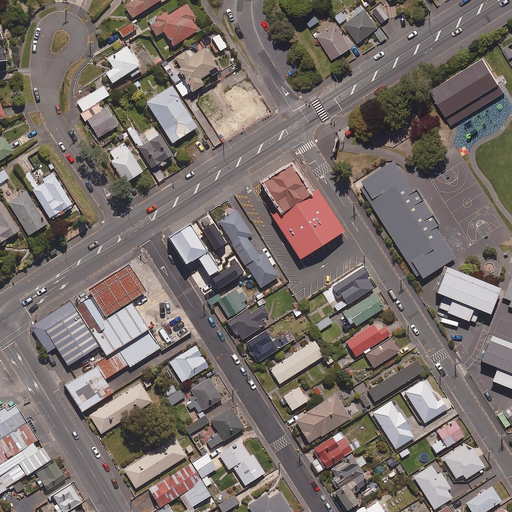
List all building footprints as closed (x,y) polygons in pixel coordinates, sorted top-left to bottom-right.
[(134,0),(125,6),(132,18),(161,0),(134,0)] [(399,0),(384,0),(395,17),(403,11),(397,2),(399,0)] [(157,23),(152,26),(158,35),(163,32),(169,39),(178,44),(198,30),(192,20),(196,18),(187,4),(169,15),(165,13),(155,19),(157,23)] [(362,5),(353,11),(355,13),(349,17),(351,19),(344,24),(358,43),(379,28),(362,5)] [(389,18),(380,5),(372,11),(381,23),(389,18)] [(347,19),(342,12),(335,17),(341,24),(347,19)] [(320,21),(317,16),(308,22),(311,27),(320,21)] [(136,29),(132,23),(119,31),(123,37),(136,29)] [(353,47),(337,23),(319,35),(317,32),(314,34),(316,37),(318,35),(333,59),(353,47)] [(387,37),(381,29),(375,34),(381,42),(387,37)] [(142,71),(127,46),(107,59),(113,69),(106,74),(112,83),(129,73),(132,77),(142,71)] [(220,70),(204,47),(193,55),(187,46),(181,50),(182,53),(175,58),(181,67),(178,69),(186,80),(176,87),(183,97),(192,91),(193,93),(204,85),(201,80),(210,73),(212,76),(220,70)] [(511,56),(511,52),(508,47),(503,50),(509,59),(511,56)] [(506,92),(485,58),(432,90),(452,125),(506,92)] [(167,61),(161,64),(168,75),(174,72),(167,61)] [(138,79),(130,84),(135,91),(142,87),(138,79)] [(247,86),(242,89),(238,83),(222,94),(244,129),(272,112),(256,87),(251,91),(247,86)] [(83,112),(99,103),(98,102),(109,96),(103,86),(77,102),(83,112)] [(197,128),(171,87),(146,103),(172,144),(197,128)] [(216,105),(211,98),(203,104),(208,110),(216,105)] [(99,103),(83,112),(81,113),(96,139),(118,126),(107,107),(103,109),(99,103)] [(236,131),(225,114),(213,122),(224,139),(236,131)] [(173,155),(156,129),(145,137),(148,142),(137,149),(150,170),(173,155)] [(0,135),(0,160),(12,153),(0,135)] [(143,172),(127,147),(109,158),(125,184),(143,172)] [(42,163),(35,155),(29,160),(35,168),(42,163)] [(319,190),(317,192),(296,159),(262,181),(281,212),(274,216),(302,260),(343,234),(346,232),(319,190)] [(440,225),(424,200),(418,190),(414,192),(393,159),(356,183),(419,282),(456,258),(437,227),(440,225)] [(0,183),(9,178),(4,171),(0,173),(0,183)] [(25,175),(34,189),(39,187),(30,172),(25,175)] [(39,187),(34,189),(32,190),(50,220),(73,206),(53,174),(42,180),(44,183),(39,187)] [(47,225),(26,192),(8,203),(29,236),(47,225)] [(0,243),(19,232),(0,201),(0,243)] [(238,252),(260,289),(279,277),(273,267),(276,265),(271,257),(268,259),(264,253),(258,256),(247,238),(252,235),(237,210),(235,212),(233,209),(227,212),(229,216),(219,222),(238,252)] [(201,221),(192,226),(198,237),(207,231),(201,221)] [(207,252),(190,224),(168,238),(186,266),(198,258),(207,252)] [(200,240),(206,250),(216,244),(209,234),(200,240)] [(220,272),(207,252),(198,258),(211,278),(220,272)] [(92,298),(104,318),(147,292),(130,265),(87,292),(92,298)] [(369,277),(363,267),(332,287),(338,297),(342,295),(348,305),(374,288),(367,278),(369,277)] [(502,295),(447,273),(438,295),(454,302),(450,312),(470,320),(475,309),(493,316),(502,295)] [(511,277),(503,298),(511,301),(509,307),(511,308),(511,277)] [(247,300),(239,287),(218,301),(229,318),(246,307),(243,302),(247,300)] [(354,324),(356,326),(385,308),(375,294),(343,314),(351,326),(354,324)] [(91,297),(75,307),(107,357),(96,364),(106,380),(129,365),(131,368),(161,349),(133,304),(106,321),(91,297)] [(100,347),(71,301),(34,324),(33,330),(48,353),(57,348),(69,367),(100,347)] [(269,315),(263,306),(250,314),(248,310),(229,322),(240,341),(265,326),(261,320),(269,315)] [(304,312),(301,306),(293,311),(296,317),(304,312)] [(351,326),(343,314),(337,318),(345,330),(351,326)] [(332,323),(328,317),(316,324),(320,331),(332,323)] [(370,349),(391,335),(386,326),(378,331),(373,324),(346,342),(356,357),(363,352),(365,355),(371,351),(370,349)] [(296,339),(292,333),(281,339),(280,337),(273,342),(266,331),(244,345),(256,364),(296,339)] [(391,338),(371,351),(365,355),(374,368),(400,352),(391,338)] [(511,348),(488,339),(479,363),(496,370),(492,381),(511,388),(511,348)] [(324,356),(314,341),(270,369),(279,384),(324,356)] [(208,367),(195,346),(169,362),(182,383),(208,367)] [(331,355),(324,359),(328,366),(335,362),(331,355)] [(424,371),(417,361),(369,391),(375,402),(424,371)] [(114,393),(97,367),(66,386),(83,413),(114,393)] [(353,374),(348,367),(342,372),(347,379),(353,374)] [(195,407),(199,413),(203,410),(204,412),(223,399),(209,378),(191,391),(194,395),(188,398),(191,402),(187,405),(191,410),(195,407)] [(438,402),(424,380),(404,393),(424,424),(447,409),(442,400),(438,402)] [(152,402),(140,383),(89,415),(101,434),(152,402)] [(176,391),(172,385),(164,390),(173,404),(185,397),(180,389),(176,391)] [(322,393),(317,386),(310,391),(315,398),(322,393)] [(279,399),(283,406),(287,404),(292,411),(308,402),(299,388),(279,399)] [(355,399),(359,408),(364,405),(366,409),(372,405),(365,393),(355,399)] [(295,420),(309,443),(320,436),(321,437),(351,419),(336,394),(295,420)] [(410,431),(411,430),(400,412),(399,413),(391,401),(372,413),(395,450),(415,437),(410,431)] [(0,494),(52,460),(17,405),(8,411),(6,408),(0,411),(0,494)] [(511,424),(511,406),(498,415),(506,429),(511,424)] [(244,429),(232,408),(211,420),(214,425),(200,433),(210,449),(244,429)] [(209,422),(205,416),(186,428),(190,434),(209,422)] [(464,436),(455,421),(437,432),(442,439),(431,446),(436,454),(464,436)] [(348,444),(341,432),(313,450),(318,459),(313,462),(319,473),(361,446),(357,439),(348,444)] [(187,457),(175,438),(124,470),(136,489),(187,457)] [(250,457),(239,441),(219,454),(229,470),(233,467),(245,486),(265,473),(253,455),(250,457)] [(469,451),(465,444),(442,458),(456,479),(463,475),(466,479),(485,467),(473,449),(469,451)] [(207,476),(218,469),(208,454),(191,465),(205,488),(212,484),(207,476)] [(331,470),(335,475),(335,476),(330,480),(337,490),(362,474),(359,468),(366,464),(362,456),(355,460),(353,455),(331,470)] [(66,478),(54,460),(52,461),(35,472),(39,477),(35,479),(42,489),(45,487),(48,490),(66,478)] [(191,465),(190,464),(149,490),(160,508),(180,496),(188,510),(210,496),(205,488),(191,465)] [(438,475),(432,466),(414,477),(434,510),(452,499),(447,491),(451,489),(441,473),(438,475)] [(368,483),(363,475),(333,494),(344,511),(347,511),(359,504),(352,493),(368,483)] [(20,481),(13,486),(17,493),(25,488),(20,481)] [(68,511),(83,503),(70,483),(48,497),(57,511),(68,511)] [(485,511),(502,502),(492,487),(466,504),(471,511),(485,511)] [(271,497),(268,493),(267,493),(248,505),(251,511),(292,511),(279,491),(271,497)] [(226,511),(239,503),(234,496),(218,506),(222,511),(226,511)] [(384,511),(378,502),(366,510),(364,507),(355,511),(384,511)]
